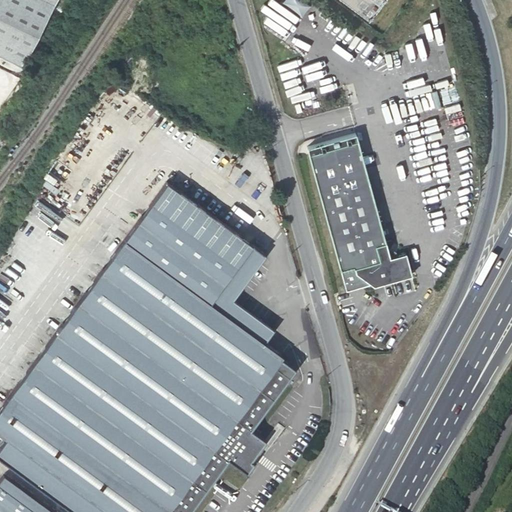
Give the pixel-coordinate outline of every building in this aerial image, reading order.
[(55,1),(52,0),(0,0),(0,53),(23,65),(55,1)] [(348,0),(368,15),(378,0),(348,0)] [(355,132),(306,145),(344,288),(369,282),(372,284),(410,274),(404,252),(388,256),(355,132)] [(166,511),(170,507),(177,511),(188,511),(229,456),(247,470),(255,459),(251,457),(266,437),(251,426),(295,365),(281,355),(283,353),(264,340),(275,326),(233,297),(266,253),(165,178),(0,404),(0,431),(5,435),(0,442),(0,455),(76,511),(166,511)] [(58,511),(4,472),(0,477),(0,507),(6,511),(58,511)]
